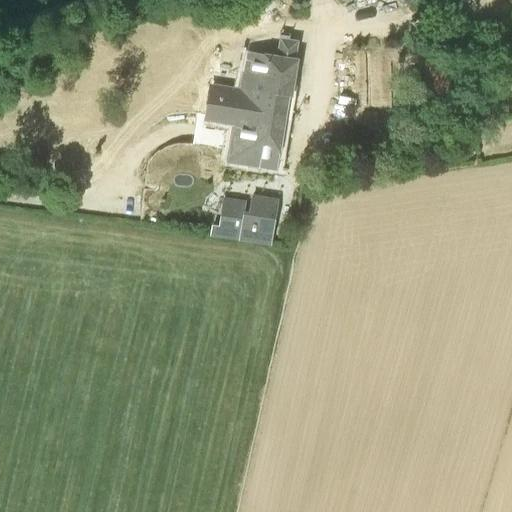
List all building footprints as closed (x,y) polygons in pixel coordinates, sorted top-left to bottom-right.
[(266,171),(283,172),(292,46),(277,45),(276,63),(252,61),(249,101),(221,99),(219,126),(241,128),(239,158),(267,161),(266,171)] [(450,48),(426,49),(428,81),(451,80),(450,48)] [(397,134),(375,134),(375,147),(396,148),(397,134)] [(73,168),(96,175),(100,159),(77,152),(73,168)] [(271,245),(278,200),(251,195),(248,209),(228,206),(222,235),(271,245)]
